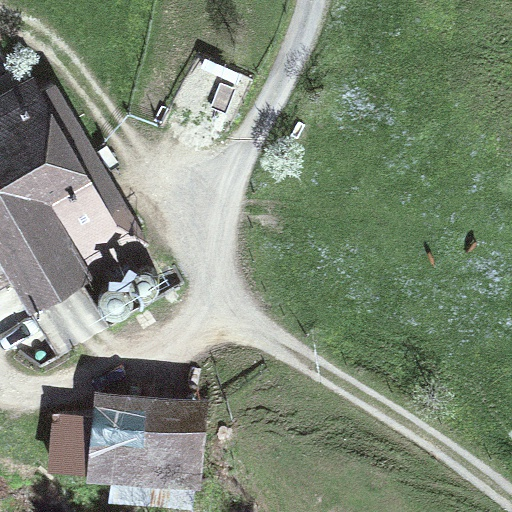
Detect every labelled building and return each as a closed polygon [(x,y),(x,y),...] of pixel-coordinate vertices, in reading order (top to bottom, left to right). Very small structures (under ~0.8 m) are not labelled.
[(0,250),(61,356),(105,330),(76,279),(143,240),(52,82),(0,112),(0,250)] [(132,297),(144,297),(153,285),(146,270),(129,271),(123,284),(132,297)] [(110,317),(118,315),(127,300),(118,285),(100,285),(92,299),(99,314),(110,317)] [(191,407),(99,404),(97,474),(149,476),(148,496),(188,498),(191,407)] [(59,511),(91,511),(88,455),(56,457),(59,511)]
